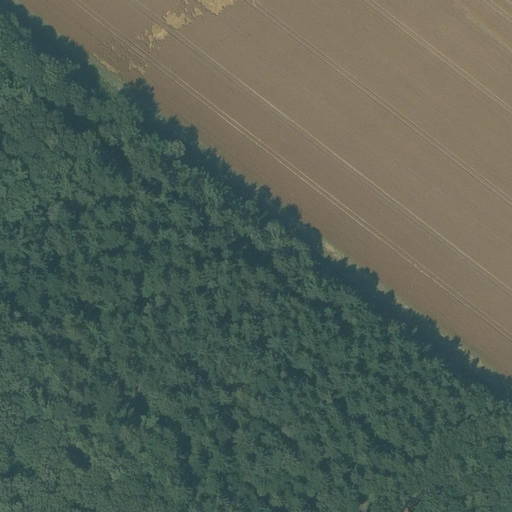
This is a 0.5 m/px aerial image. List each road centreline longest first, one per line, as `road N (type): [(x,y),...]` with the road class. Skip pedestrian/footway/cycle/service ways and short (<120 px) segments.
road 1 (track): [(157,511),(0,409)]
road 2 (track): [(0,213),(139,103)]
road 3 (track): [(491,392),(412,511)]
